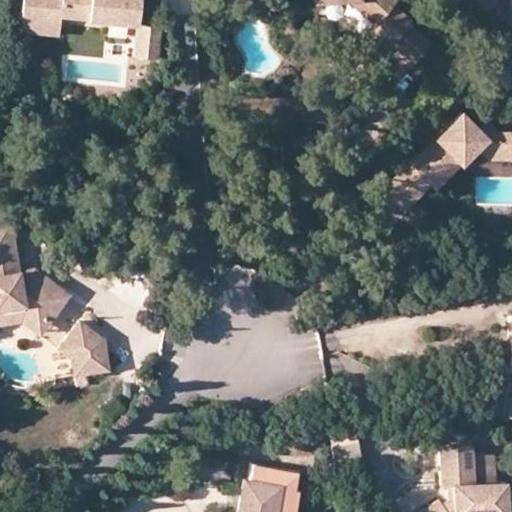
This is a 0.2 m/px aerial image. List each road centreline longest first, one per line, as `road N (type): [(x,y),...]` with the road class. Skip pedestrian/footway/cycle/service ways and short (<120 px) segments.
road 1 (unknown): [(181,91),(194,374),(511,309)]
road 2 (residential): [(50,511),(194,374),(249,346)]
